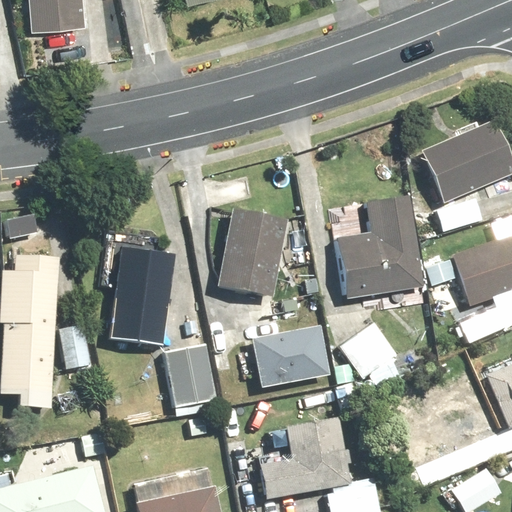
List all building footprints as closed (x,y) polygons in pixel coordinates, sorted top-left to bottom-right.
[(73,0),(17,0),(18,40),(74,38),(73,0)] [(176,0),(182,14),(223,0),(176,0)] [(488,122),(410,154),(432,209),(510,177),(488,122)] [(324,236),(330,300),(414,292),(405,195),(359,200),(362,232),(324,236)] [(471,197),(435,209),(443,232),(478,220),(471,197)] [(218,208),(205,288),(265,298),(278,218),(218,208)] [(511,228),(438,260),(461,313),(511,291),(511,228)] [(105,250),(97,344),(155,348),(163,255),(105,250)] [(0,252),(0,391),(47,392),(49,254),(0,252)] [(511,300),(484,313),(493,331),(511,322),(511,300)] [(371,319),(331,344),(353,379),(393,355),(371,319)] [(248,339),(257,386),(322,374),(313,327),(248,339)] [(84,330),(53,333),(58,374),(89,370),(84,330)] [(201,348),(156,356),(165,411),(210,403),(201,348)] [(511,359),(473,377),(497,429),(511,422),(511,359)] [(475,410),(429,431),(447,471),(493,450),(475,410)] [(246,466),(252,499),(346,483),(334,412),(275,422),(281,460),(246,466)] [(98,511),(85,464),(0,485),(0,511),(98,511)] [(484,467),(441,492),(452,511),(465,511),(499,493),(484,467)] [(214,511),(206,479),(118,501),(120,511),(214,511)] [(378,511),(373,484),(316,496),(319,511),(378,511)]
